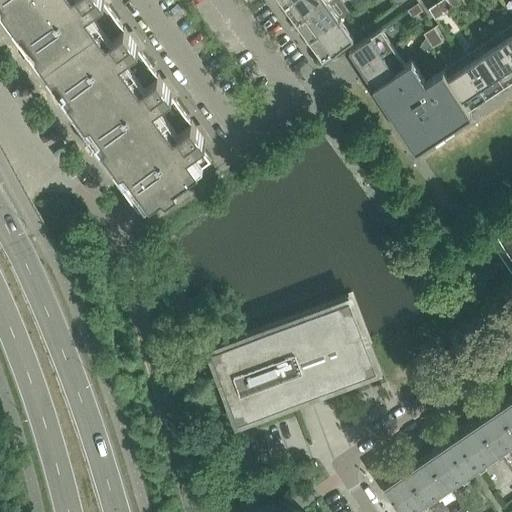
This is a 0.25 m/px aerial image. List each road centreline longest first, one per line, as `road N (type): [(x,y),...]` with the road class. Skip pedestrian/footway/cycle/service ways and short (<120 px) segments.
road 1 (primary): [(119,511),(58,330),(0,205)]
road 2 (residential): [(375,511),(347,464),(511,348)]
road 3 (residential): [(143,0),(240,137),(298,97)]
road 4 (primary): [(0,299),(71,511)]
road 5 (residential): [(298,97),(224,0)]
